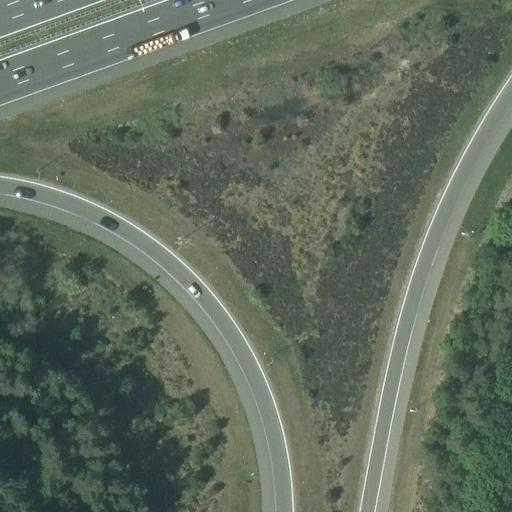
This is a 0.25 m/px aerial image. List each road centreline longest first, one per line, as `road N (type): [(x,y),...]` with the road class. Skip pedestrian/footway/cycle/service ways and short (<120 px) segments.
road 1 (motorway): [(0,183),(44,193),(130,233),(227,328),(257,384),(279,462),(279,511)]
road 2 (motorway): [(365,511),(408,310),(455,188),(511,94)]
road 3 (motorway): [(0,83),(231,0)]
